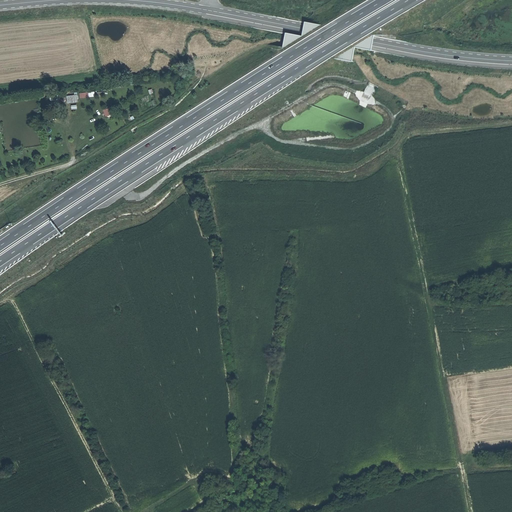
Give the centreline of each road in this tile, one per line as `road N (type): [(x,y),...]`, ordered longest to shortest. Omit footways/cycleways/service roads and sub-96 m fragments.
road 1 (track): [(470,511),(398,150),(412,133),(511,123)]
road 2 (motorway): [(0,260),(409,0)]
road 3 (motorway): [(384,0),(0,246)]
road 4 (tertiary): [(155,1),(511,60)]
road 5 (track): [(121,511),(15,304),(0,302)]
